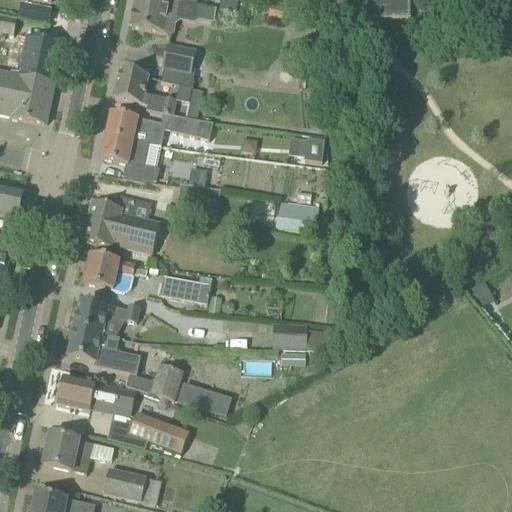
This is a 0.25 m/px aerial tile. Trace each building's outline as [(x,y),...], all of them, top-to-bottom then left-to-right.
[(22,0),(22,3),(51,10),(53,0),(22,0)] [(135,0),(130,31),(173,39),(177,17),(195,20),(198,7),(197,7),(180,4),(158,0),(135,0)] [(220,0),(218,11),(236,14),(238,1),(230,0),(220,0)] [(356,28),(408,26),(407,0),(358,0),(355,0),(356,28)] [(477,0),(457,0),(458,13),(478,12),(477,0)] [(288,12),(270,8),(267,20),(286,24),(288,12)] [(0,37),(13,41),(17,24),(0,20),(0,37)] [(0,74),(0,77),(18,81),(54,87),(62,48),(18,39),(10,77),(0,74)] [(162,71),(164,72),(178,75),(177,76),(191,78),(195,55),(166,49),(162,71)] [(161,87),(191,93),(194,79),(191,78),(177,76),(178,75),(164,72),(161,87)] [(149,110),(148,115),(174,120),(177,104),(145,98),(148,82),(120,75),(114,104),(149,110)] [(0,119),(46,129),(54,87),(18,81),(0,77),(0,119)] [(111,117),(106,141),(119,144),(119,143),(133,146),(149,150),(161,152),(166,129),(111,117)] [(213,128),(176,121),(172,137),(210,145),(213,128)] [(146,163),(149,150),(133,146),(119,143),(119,144),(106,141),(101,164),(144,173),(146,163)] [(307,142),(303,167),(321,169),(324,144),(307,142)] [(0,221),(17,226),(24,196),(0,191),(0,221)] [(220,196),(202,193),(199,215),(216,218),(220,196)] [(134,253),(153,258),(160,230),(127,222),(132,204),(120,201),(117,213),(92,207),(82,246),(111,253),(112,249),(134,254),(134,253)] [(318,212),(280,207),(276,230),(314,236),(318,212)] [(0,288),(3,289),(13,247),(0,244),(0,288)] [(90,260),(83,289),(113,295),(117,278),(133,281),(135,271),(90,260)] [(208,311),(211,292),(164,283),(161,302),(208,311)] [(511,285),(479,300),(488,320),(511,309),(511,285)] [(103,340),(104,340),(115,342),(124,327),(126,325),(137,328),(141,312),(129,309),(127,315),(80,305),(74,333),(103,340)] [(100,354),(103,340),(74,333),(67,361),(94,368),(93,371),(136,380),(140,364),(100,354)] [(275,353),(329,355),(329,337),(276,336),(275,353)] [(304,371),(304,359),(281,359),(281,371),(304,371)] [(342,370),(336,359),(326,365),(331,375),(342,370)] [(266,393),(266,368),(250,367),(250,393),(266,393)] [(159,370),(150,399),(174,406),(183,378),(159,370)] [(114,414),(112,421),(129,424),(135,396),(120,393),(63,382),(57,409),(90,416),(91,409),(114,414)] [(198,394),(183,389),(177,407),(192,412),(198,394)] [(162,452),(170,431),(136,419),(125,449),(145,454),(148,447),(162,452)] [(90,463),(111,466),(114,454),(93,449),(50,440),(43,470),(86,480),(90,463)] [(103,499),(140,508),(147,482),(109,474),(103,499)] [(62,511),(64,505),(37,499),(33,511),(62,511)]
